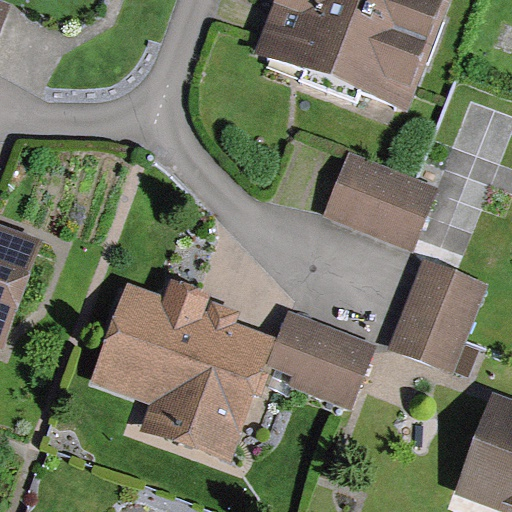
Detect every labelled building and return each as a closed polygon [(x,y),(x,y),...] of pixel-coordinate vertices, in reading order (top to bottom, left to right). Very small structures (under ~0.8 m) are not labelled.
[(451,0),(301,0),(275,69),(408,118),(451,0)] [(0,56),(13,17),(0,12),(0,56)] [(440,204),(354,175),(336,228),(422,257),(440,204)] [(53,252),(0,234),(0,359),(14,364),(53,252)] [(490,301),(438,281),(408,357),(460,378),(490,301)] [(278,360),(135,312),(107,396),(177,419),(165,454),(247,481),(276,395),(353,420),(374,357),(288,329),(278,360)] [(511,511),(511,416),(509,415),(475,508),(486,511),(511,511)]
